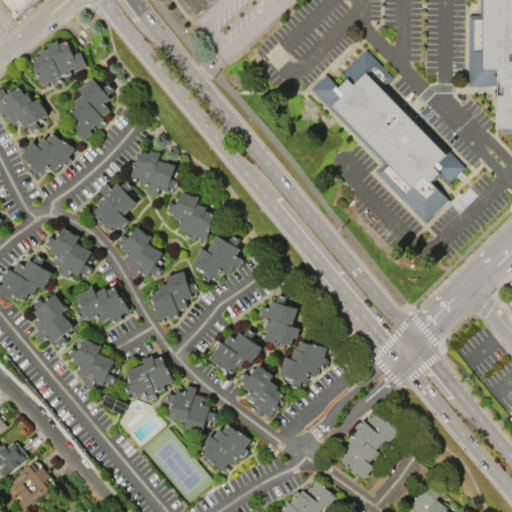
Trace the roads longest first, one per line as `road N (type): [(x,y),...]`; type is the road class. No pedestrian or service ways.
road 1 (residential): [(305,456),(173,354),(118,259),(87,226),(49,214),(0,245)]
road 2 (secondary): [(415,342),(166,44)]
road 3 (secondary): [(237,164),(398,358)]
road 4 (secondary): [(103,0),(237,164)]
road 5 (residential): [(118,511),(0,373)]
road 6 (secondary): [(412,375),(511,492)]
road 7 (residential): [(398,358),(342,401),(305,456)]
